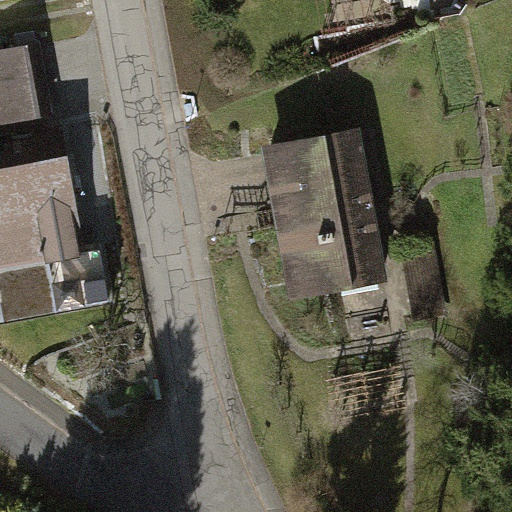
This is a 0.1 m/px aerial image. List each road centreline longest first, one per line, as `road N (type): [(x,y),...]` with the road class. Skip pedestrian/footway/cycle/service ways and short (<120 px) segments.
road 1 (residential): [(209,511),(126,0)]
road 2 (residential): [(0,405),(146,511)]
